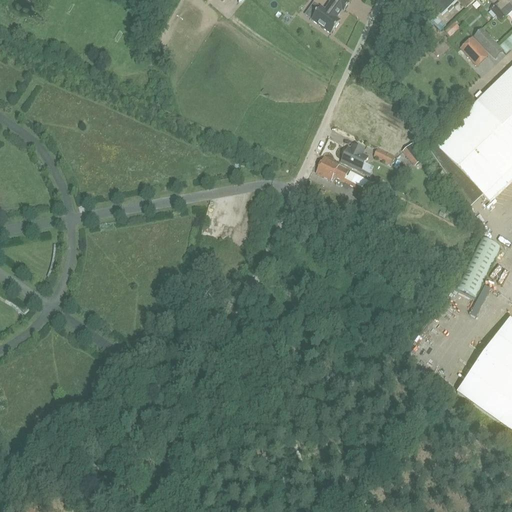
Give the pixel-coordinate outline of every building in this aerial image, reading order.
[(336,19),(342,11),(344,12),(350,4),(343,0),(330,0),(329,2),(331,3),(325,11),(321,8),(311,21),(331,35),(340,22),(336,19)] [(426,0),(442,16),(447,11),(449,12),(454,8),(452,6),(457,1),(466,10),(475,0),(426,0)] [(502,1),(492,11),(497,17),(502,12),(510,4),(511,2),(511,0),(505,0),(506,1),(504,3),(502,1)] [(510,4),(502,12),(506,16),(507,15),(508,16),(511,12),(511,2),(510,4)] [(279,20),(286,13),(280,8),(274,14),(279,20)] [(502,12),(497,17),(502,22),(507,17),(506,16),(502,12)] [(458,24),(448,33),(453,38),(462,28),(458,24)] [(474,37),(486,50),(494,43),(482,30),(474,37)] [(511,49),(511,34),(499,48),(506,55),(511,49)] [(461,48),(470,60),(479,52),(469,41),(461,48)] [(473,108),(428,151),(456,191),(467,180),(484,197),(490,203),(511,181),(511,70),(479,102),(473,108)] [(363,120),(358,130),(374,137),(387,111),(382,109),(382,108),(375,104),(375,105),(371,103),(366,113),(365,112),(362,120),(363,120)] [(375,138),(371,145),(382,150),(386,143),(375,138)] [(402,153),(414,168),(426,159),(414,144),(402,153)] [(360,173),(368,157),(363,154),(364,151),(354,147),(353,149),(349,147),(341,163),(360,173)] [(374,158),(390,166),(395,157),(378,149),(374,158)] [(349,172),(338,167),(339,166),(323,159),(316,174),(332,181),(334,177),(344,182),(343,183),(377,200),(382,189),(349,172)] [(480,239),(456,289),(476,298),(500,248),(480,239)] [(458,394),(500,424),(511,432),(511,321),(510,321),(458,394)]
